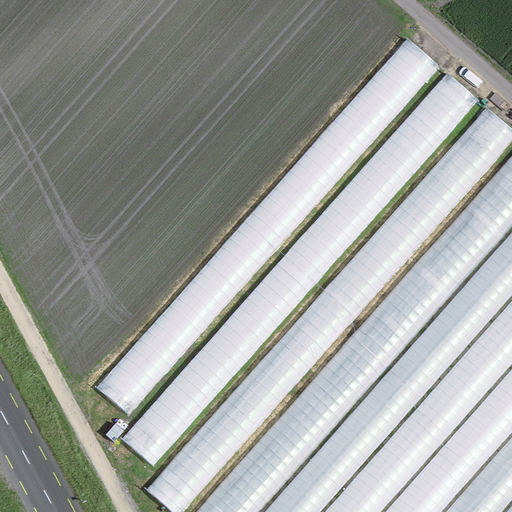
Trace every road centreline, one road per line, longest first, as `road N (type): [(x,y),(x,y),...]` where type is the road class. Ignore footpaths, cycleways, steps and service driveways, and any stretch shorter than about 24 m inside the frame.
road 1 (track): [(128,511),(0,276)]
road 2 (track): [(511,95),(402,0)]
